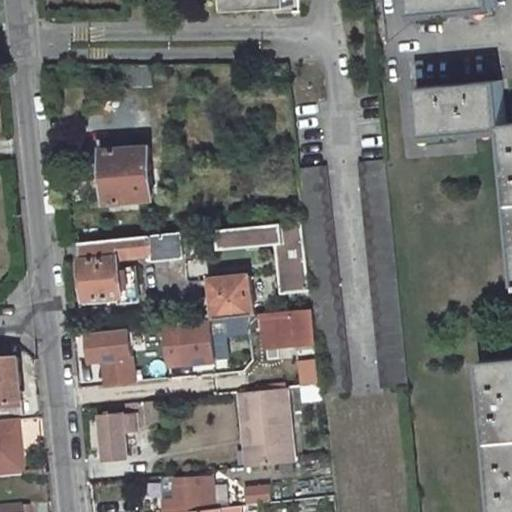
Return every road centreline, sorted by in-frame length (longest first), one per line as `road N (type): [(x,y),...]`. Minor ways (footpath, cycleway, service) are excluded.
road 1 (residential): [(18,0),(54,325)]
road 2 (residential): [(71,511),(54,325)]
